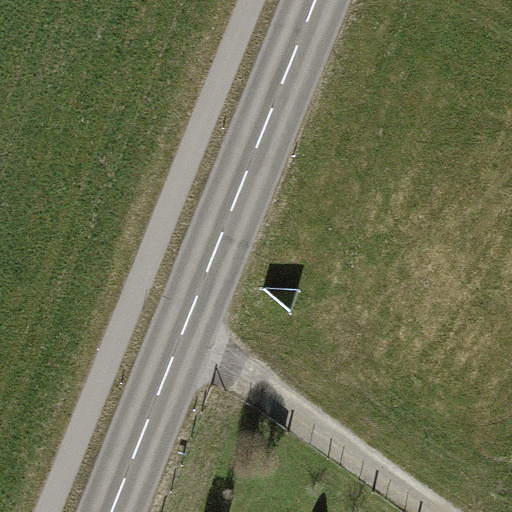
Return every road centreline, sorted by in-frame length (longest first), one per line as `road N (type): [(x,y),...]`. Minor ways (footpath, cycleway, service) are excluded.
road 1 (tertiary): [(318,0),(116,511)]
road 2 (track): [(187,333),(447,511)]
